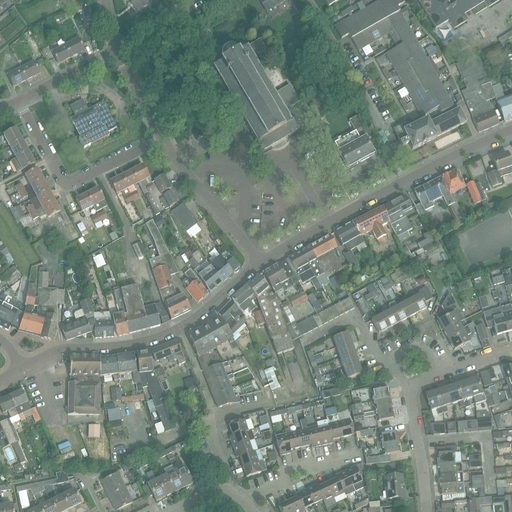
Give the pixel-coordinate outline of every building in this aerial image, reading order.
[(133,6),(138,13),(155,0),(129,0),(134,6),(133,6)] [(258,0),(266,12),(286,0),(258,0)] [(296,0),(289,0),(298,15),(304,12),(296,0)] [(355,0),(322,0),(328,8),(340,0),(347,0),(350,3),(355,0)] [(388,12),(381,0),(366,9),(373,21),(388,12)] [(402,0),(381,0),(388,12),(404,3),(402,0)] [(417,0),(436,29),(448,21),(454,30),(467,22),(463,15),(471,10),(475,16),(487,8),(487,9),(501,0),(417,0)] [(44,13),(46,19),(63,10),(61,4),(44,13)] [(373,21),(366,9),(350,18),(357,30),(373,21)] [(387,19),(396,34),(408,28),(399,12),(387,19)] [(357,30),(350,18),(334,27),(341,39),(357,30)] [(374,43),(389,34),(390,33),(383,21),(367,30),(374,43)] [(396,34),(405,50),(417,43),(408,28),(396,34)] [(358,52),(374,43),(367,30),(351,39),(358,52)] [(79,39),(65,45),(71,57),(85,51),(79,39)] [(221,60),(222,61),(221,62),(222,63),(214,68),(229,93),(228,94),(228,95),(227,95),(232,103),(226,106),(236,123),(244,119),(257,142),(256,143),(261,152),(298,131),(293,122),(296,120),(288,107),(298,101),(289,84),(273,93),(253,58),(266,51),(260,41),(247,49),(245,46),(237,51),(235,49),(232,48),(230,48),(227,48),(226,49),(224,50),(223,51),(222,52),(221,55),(221,57),(221,60)] [(405,50),(414,66),(426,59),(417,43),(405,50)] [(71,57),(65,45),(52,52),(58,64),(71,57)] [(486,52),(489,60),(504,53),(501,46),(486,52)] [(386,54),(395,70),(407,63),(398,47),(386,54)] [(478,55),(456,65),(467,90),(461,92),(478,134),(499,125),(489,102),(495,99),(492,91),(490,82),(488,69),(487,69),(485,64),(482,65),(478,55)] [(414,66),(423,81),(435,75),(426,59),(414,66)] [(34,62),(20,69),(27,81),(40,74),(34,62)] [(395,70),(404,86),(416,79),(407,63),(395,70)] [(281,64),(274,68),(282,82),(289,78),(281,64)] [(27,81),(20,69),(7,75),(13,87),(27,81)] [(423,81),(432,97),(444,90),(435,75),(423,81)] [(404,86),(412,101),(425,94),(416,79),(404,86)] [(494,81),(490,82),(492,91),(495,99),(504,123),(511,120),(511,96),(504,99),(499,86),(496,87),(494,81)] [(441,113),(451,108),(453,106),(444,90),(432,97),(441,113)] [(422,117),(425,116),(434,110),(425,94),(412,101),(422,117)] [(379,99),(383,107),(389,103),(385,96),(379,99)] [(78,140),(84,150),(84,149),(91,145),(90,144),(107,135),(108,137),(109,136),(107,133),(117,128),(103,102),(88,110),(83,100),(78,103),(78,102),(74,104),(75,105),(70,107),(75,117),(70,119),(80,139),(78,140)] [(356,133),(352,135),(323,150),(339,181),(342,179),(345,174),(359,166),(358,164),(375,155),(365,137),(361,139),(356,132),(367,126),(354,102),(342,108),(356,133)] [(436,115),(427,120),(408,129),(405,124),(393,130),(400,143),(399,143),(401,147),(402,147),(409,144),(412,150),(436,138),(466,123),(459,109),(439,119),(436,115)] [(3,136),(10,148),(22,141),(16,129),(3,136)] [(196,140),(196,141),(203,137),(203,136),(202,136),(199,130),(192,134),(196,140)] [(10,148),(16,159),(28,153),(22,141),(10,148)] [(16,159),(10,162),(17,174),(35,164),(28,153),(16,159)] [(511,168),(507,154),(493,159),(497,172),(500,178),(511,173),(511,168)] [(143,166),(131,172),(137,185),(139,184),(144,195),(155,190),(152,185),(152,184),(143,166)] [(25,176),(31,187),(43,181),(37,170),(25,176)] [(441,178),(454,204),(457,203),(452,194),(465,188),(460,177),(461,177),(458,171),(457,172),(456,171),(441,178)] [(131,172),(120,177),(133,201),(139,198),(134,187),(137,185),(131,172)] [(500,178),(497,172),(487,175),(492,188),(501,185),(499,178),(500,178)] [(153,181),(157,188),(168,182),(164,175),(153,181)] [(133,201),(120,177),(110,182),(117,195),(122,192),(124,197),(124,198),(127,204),(133,201)] [(451,205),(454,204),(441,178),(414,192),(421,204),(415,207),(422,220),(427,217),(424,212),(434,207),(431,202),(443,197),(448,207),(451,205)] [(31,187),(36,197),(36,198),(49,191),(43,181),(31,187)] [(168,182),(157,188),(160,194),(171,189),(168,182)] [(466,186),(475,204),(482,201),(473,182),(466,186)] [(15,187),(18,193),(25,190),(22,184),(15,187)] [(97,189),(87,194),(93,207),(96,212),(106,207),(104,202),(104,201),(97,189)] [(25,190),(18,193),(21,200),(28,196),(25,190)] [(30,201),(32,205),(36,212),(54,202),(49,191),(36,198),(36,197),(30,201)] [(163,196),(169,207),(177,204),(170,192),(163,196)] [(87,194),(76,200),(82,212),(84,212),(93,207),(87,194)] [(384,207),(382,208),(389,223),(390,223),(399,242),(409,237),(410,237),(407,232),(412,229),(404,214),(407,212),(412,210),(410,205),(405,196),(384,207)] [(54,202),(36,212),(39,217),(41,220),(46,217),(47,219),(60,212),(54,202)] [(183,204),(172,212),(171,213),(186,233),(198,224),(183,204)] [(29,214),(30,215),(36,212),(32,205),(26,208),(29,214)] [(374,212),(352,223),(360,237),(361,237),(371,232),(376,242),(386,237),(381,227),(389,223),(382,208),(374,212)] [(16,222),(19,220),(23,218),(18,209),(15,210),(15,209),(10,211),(16,222)] [(23,218),(19,220),(24,229),(35,223),(33,220),(39,217),(36,212),(30,215),(29,214),(23,218)] [(98,215),(101,222),(107,219),(104,212),(98,215)] [(156,218),(153,213),(144,218),(147,224),(152,221),(153,221),(156,218)] [(95,225),(101,222),(98,215),(91,218),(95,225)] [(457,218),(461,226),(468,222),(465,215),(457,218)] [(160,217),(154,221),(158,228),(164,224),(160,217)] [(87,230),(93,227),(89,218),(83,221),(87,230)] [(147,224),(148,225),(145,226),(154,243),(159,258),(149,261),(152,271),(151,271),(161,299),(171,321),(191,311),(183,295),(176,299),(169,278),(178,274),(161,239),(157,230),(156,229),(152,221),(147,224)] [(76,225),(81,235),(87,232),(82,222),(76,225)] [(66,226),(73,238),(78,235),(72,223),(66,226)] [(360,237),(352,223),(334,233),(341,246),(344,245),(348,253),(343,255),(352,270),(359,266),(351,251),(356,248),(360,256),(364,254),(370,251),(361,237),(360,237)] [(330,236),(317,243),(309,247),(327,279),(341,270),(330,251),(336,247),(330,236)] [(132,248),(138,260),(146,256),(141,244),(132,248)] [(0,246),(0,257),(1,259),(9,254),(3,245),(0,246)] [(8,249),(16,262),(22,258),(14,245),(8,249)] [(206,262),(212,259),(205,247),(199,250),(206,262)] [(329,283),(328,281),(327,279),(309,247),(294,255),(305,274),(306,273),(311,281),(316,291),(322,288),(321,288),(329,283)] [(210,267),(211,268),(222,284),(234,273),(236,274),(239,272),(238,270),(239,269),(228,254),(222,259),(221,258),(210,267)] [(310,283),(311,281),(306,273),(305,274),(294,255),(287,259),(302,285),(305,283),(306,284),(307,285),(310,283)] [(188,262),(208,292),(210,294),(222,284),(211,268),(204,273),(194,258),(188,262)] [(298,283),(286,260),(277,265),(263,273),(275,293),(283,289),(280,284),(289,279),(293,286),(298,283)] [(5,281),(9,286),(22,276),(14,267),(0,278),(0,280),(2,284),(5,281)] [(56,268),(46,268),(46,284),(56,284),(56,268)] [(187,278),(182,282),(187,290),(186,291),(197,304),(208,295),(197,282),(198,282),(189,271),(185,275),(187,278)] [(426,284),(433,279),(429,273),(422,278),(426,284)] [(492,279),(494,286),(504,283),(503,276),(492,279)] [(269,290),(258,277),(246,287),(253,295),(256,299),(261,312),(265,324),(276,356),(294,350),(291,342),(302,337),(296,326),(294,323),(290,325),(282,309),(289,305),(287,301),(280,304),(275,294),(272,296),(269,290)] [(328,281),(329,283),(334,291),(341,287),(336,277),(328,281)] [(489,281),(483,285),(486,290),(493,286),(489,281)] [(37,285),(29,284),(28,284),(24,306),(26,307),(25,310),(23,316),(19,331),(40,336),(44,320),(42,319),(30,317),(33,307),(35,294),(37,285)] [(372,285),(367,288),(368,289),(370,294),(372,298),(378,295),(376,291),(372,285)] [(131,288),(121,291),(128,316),(124,317),(129,335),(148,329),(143,309),(137,287),(131,288)] [(248,300),(253,295),(246,287),(231,299),(243,313),(248,309),(251,312),(255,308),(248,300)] [(409,300),(417,314),(427,308),(424,304),(432,299),(426,288),(417,293),(418,296),(409,300)] [(44,320),(40,336),(40,338),(54,342),(56,333),(53,332),(55,324),(56,318),(55,318),(56,306),(57,291),(38,290),(36,314),(42,316),(42,319),(44,320)] [(61,327),(66,342),(90,333),(84,316),(92,313),(95,312),(90,299),(89,300),(86,290),(81,292),(85,301),(80,303),(82,310),(75,313),(74,315),(76,321),(61,327)] [(128,316),(121,291),(113,293),(119,315),(112,317),(118,338),(129,335),(124,317),(128,316)] [(304,292),(289,300),(292,307),(307,299),(304,292)] [(444,331),(458,324),(464,321),(449,294),(441,306),(447,317),(438,322),(440,326),(439,327),(441,331),(443,330),(444,331)] [(350,298),(344,301),(350,312),(355,309),(350,298)] [(409,300),(400,305),(407,319),(417,314),(409,300)] [(344,301),(339,304),(344,314),(350,312),(344,301)] [(230,303),(218,315),(221,318),(220,319),(231,337),(246,322),(244,316),(230,303)] [(388,306),(391,311),(398,324),(407,319),(400,305),(396,308),(394,303),(388,306)] [(10,327),(19,331),(23,316),(0,304),(0,327),(8,331),(10,327)] [(160,304),(143,309),(148,329),(160,326),(157,317),(159,316),(163,325),(168,322),(160,304)] [(339,304),(334,307),(339,317),(344,314),(339,304)] [(511,310),(511,305),(500,309),(507,333),(511,331),(511,310)] [(334,307),(328,309),(334,320),(339,317),(334,307)] [(328,309),(323,312),(329,323),(334,320),(328,309)] [(507,333),(500,309),(483,313),(488,329),(494,327),(497,336),(507,333)] [(391,311),(381,316),(388,329),(398,324),(391,311)] [(258,327),(265,324),(261,312),(254,314),(258,327)] [(323,312),(318,315),(323,325),(329,323),(323,312)] [(95,324),(92,313),(84,316),(90,333),(95,331),(95,339),(113,338),(112,323),(95,324)] [(318,315),(313,318),(318,328),(323,325),(318,315)] [(388,329),(381,316),(371,321),(379,334),(388,329)] [(313,318),(307,320),(313,331),(318,328),(313,318)] [(206,326),(204,327),(202,328),(202,329),(189,336),(199,360),(203,359),(207,357),(205,354),(206,354),(205,350),(227,338),(230,345),(234,342),(231,337),(220,319),(207,326),(206,326)] [(307,320),(302,323),(308,334),(313,331),(307,320)] [(302,323),(296,326),(302,337),(308,334),(302,323)] [(444,331),(449,341),(468,330),(467,327),(461,330),(458,324),(444,331)] [(475,327),(477,333),(480,342),(488,340),(483,325),(475,327)] [(468,330),(449,341),(454,351),(460,348),(463,353),(473,350),(466,337),(471,334),(468,330)] [(333,339),(336,348),(351,343),(347,334),(333,339)] [(186,363),(177,341),(151,351),(156,363),(173,356),(175,361),(177,360),(179,366),(186,363)] [(336,348),(340,358),(354,353),(351,343),(336,348)] [(139,379),(141,383),(142,389),(148,387),(165,433),(176,429),(151,363),(149,351),(136,354),(139,379)] [(322,362),(329,359),(326,352),(319,354),(322,362)] [(340,358),(344,368),(358,363),(354,353),(340,358)] [(132,373),(134,384),(141,383),(139,379),(136,354),(125,356),(116,357),(118,377),(120,377),(120,375),(132,373)] [(100,377),(100,359),(100,357),(70,357),(70,383),(68,383),(68,384),(69,384),(68,415),(67,415),(67,416),(80,416),(80,415),(99,416),(100,377)] [(119,381),(118,377),(116,357),(100,359),(100,377),(113,375),(114,381),(119,381)] [(270,359),(272,365),(279,363),(277,357),(270,359)] [(203,372),(208,384),(226,377),(223,369),(229,367),(227,363),(221,365),(211,369),(207,370),(203,372)] [(358,363),(344,368),(348,380),(362,375),(358,363)] [(511,367),(503,371),(507,381),(511,378),(511,367)] [(272,368),(264,371),(271,391),(279,388),(272,368)] [(328,379),(340,376),(338,371),(327,374),(328,379)] [(480,374),(483,384),(485,388),(493,385),(491,381),(488,372),(480,374)] [(208,384),(213,397),(231,389),(228,382),(233,379),(232,375),(226,377),(208,384)] [(468,382),(474,398),(476,405),(487,401),(486,398),(483,392),(482,388),(479,378),(468,382)] [(474,398),(468,382),(458,385),(465,407),(469,406),(467,400),(474,398)] [(465,407),(458,385),(447,388),(453,405),(459,403),(461,409),(465,407)] [(453,405),(447,388),(437,392),(444,414),(449,413),(447,407),(453,405)] [(111,389),(112,402),(122,401),(121,389),(111,389)] [(231,389),(213,397),(218,408),(240,403),(238,396),(234,397),(231,389)] [(371,392),(373,402),(390,399),(388,389),(371,392)] [(489,390),(483,392),(486,398),(491,396),(489,390)] [(17,393),(10,397),(21,420),(22,422),(26,420),(25,419),(23,414),(30,410),(31,410),(22,391),(19,392),(17,393)] [(334,398),(332,391),(322,393),(324,400),(334,398)] [(444,414),(437,392),(426,395),(432,412),(437,410),(439,416),(444,414)] [(495,407),(491,396),(486,398),(487,401),(489,408),(495,407)] [(9,420),(9,421),(11,425),(12,424),(21,420),(10,397),(0,401),(0,408),(3,414),(7,412),(11,419),(9,420)] [(374,406),(375,412),(392,409),(390,399),(373,402),(369,403),(370,407),(374,406)] [(114,407),(117,426),(129,424),(126,405),(114,407)] [(280,412),(281,416),(288,415),(289,421),(294,420),(291,409),(280,412)] [(392,409),(375,412),(353,416),(354,421),(364,419),(364,418),(376,416),(377,423),(394,420),(392,409)] [(327,421),(329,428),(332,441),(342,438),(339,423),(337,415),(326,417),(327,421)] [(492,419),(477,420),(478,432),(493,431),(492,419)] [(303,431),(297,433),(300,448),(311,446),(308,433),(307,429),(305,420),(301,421),(303,431)] [(350,420),(339,423),(342,438),(353,436),(350,420)] [(478,432),(477,420),(466,421),(468,433),(478,432)] [(26,462),(18,442),(19,442),(12,424),(11,425),(9,421),(3,423),(12,445),(20,464),(24,471),(29,469),(26,462)] [(230,437),(230,438),(248,431),(244,421),(229,426),(232,436),(230,437)] [(327,421),(317,423),(317,426),(322,446),(333,444),(332,441),(329,428),(327,421)] [(468,433),(466,421),(458,422),(459,434),(468,433)] [(447,423),(448,435),(456,434),(455,422),(447,423)] [(12,445),(3,423),(0,424),(0,435),(5,448),(12,445)] [(433,426),(434,436),(446,435),(445,425),(433,426)] [(89,426),(89,439),(99,439),(99,426),(89,426)] [(317,426),(307,429),(308,433),(311,446),(311,449),(322,446),(317,426)] [(285,430),(286,435),(290,451),(300,448),(297,433),(290,434),(289,429),(285,430)] [(360,433),(361,439),(374,436),(372,430),(360,433)] [(230,438),(233,448),(248,443),(248,442),(255,440),(251,431),(248,432),(248,431),(230,438)] [(377,442),(377,447),(398,443),(396,433),(379,436),(380,442),(377,442)] [(290,451),(286,435),(275,438),(280,456),(291,454),(290,451)] [(233,448),(237,458),(255,452),(252,453),(248,443),(233,448)] [(398,443),(377,447),(378,450),(382,450),(383,456),(400,453),(398,443)] [(92,447),(85,449),(87,455),(94,452),(92,447)] [(173,447),(164,451),(166,456),(175,451),(173,447)] [(437,455),(438,465),(462,463),(461,453),(458,453),(457,447),(447,448),(447,454),(437,455)] [(240,457),(243,468),(258,462),(263,461),(259,450),(255,452),(237,458),(240,457)] [(164,451),(155,456),(157,460),(166,456),(164,451)] [(155,456),(147,460),(149,464),(157,460),(155,456)] [(149,464),(147,460),(137,465),(139,469),(149,464)] [(258,462),(243,468),(246,478),(262,473),(258,462)] [(438,465),(439,475),(463,473),(462,463),(438,465)] [(24,471),(20,464),(14,467),(17,473),(24,472),(24,471)] [(183,466),(174,471),(183,489),(184,491),(188,489),(187,487),(192,484),(183,466)] [(355,467),(345,472),(355,493),(363,489),(362,482),(355,467)] [(101,482),(108,496),(125,488),(118,474),(113,477),(110,470),(102,474),(105,480),(101,482)] [(174,471),(165,475),(175,495),(179,493),(178,491),(183,489),(174,471)] [(57,480),(54,481),(55,486),(69,483),(66,472),(56,474),(57,480)] [(262,474),(265,482),(271,480),(268,472),(262,474)] [(345,472),(335,477),(342,492),(343,491),(344,494),(345,497),(355,493),(345,472)] [(439,475),(440,486),(464,484),(463,473),(439,475)] [(165,475),(156,480),(165,498),(171,495),(172,497),(175,495),(165,475)] [(395,499),(396,501),(406,501),(405,490),(403,490),(402,476),(385,478),(387,500),(395,499)] [(336,479),(327,484),(334,499),(344,494),(343,491),(342,492),(335,477),(336,479)] [(165,498),(156,480),(147,484),(156,502),(162,499),(163,501),(166,500),(165,498)] [(42,483),(29,486),(29,491),(30,491),(33,497),(38,494),(44,491),(43,488),(42,483)] [(317,488),(316,486),(323,501),(324,504),(334,499),(327,484),(317,488)] [(464,484),(440,486),(441,496),(465,494),(464,484)] [(316,486),(306,490),(313,506),(323,501),(316,486)] [(125,488),(108,496),(116,511),(132,503),(125,488)] [(74,490),(62,496),(69,510),(81,504),(74,490)] [(296,495),(297,498),(303,510),(304,510),(313,506),(306,490),(296,495)] [(62,496),(50,502),(54,511),(65,511),(69,510),(62,496)] [(297,498),(287,502),(291,511),(304,511),(304,510),(303,510),(297,498)] [(467,505),(467,511),(473,511),(473,501),(467,502),(467,501),(454,502),(455,506),(467,505)] [(54,511),(50,502),(38,508),(40,511),(54,511)] [(291,511),(287,502),(278,507),(279,511),(291,511)]
